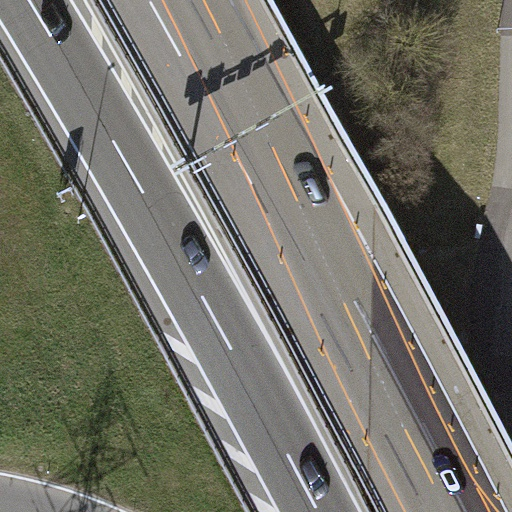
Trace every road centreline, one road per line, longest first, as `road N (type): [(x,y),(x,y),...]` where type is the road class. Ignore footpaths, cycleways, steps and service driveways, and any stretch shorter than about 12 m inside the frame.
road 1 (motorway): [(28,0),(321,511)]
road 2 (motorway): [(445,511),(171,0)]
